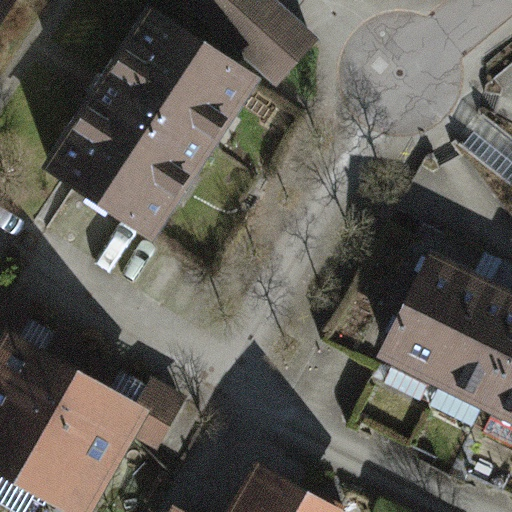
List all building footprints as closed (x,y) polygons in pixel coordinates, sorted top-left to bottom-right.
[(0,0),(0,16),(10,0),(0,0)] [(178,0),(166,21),(239,69),(249,53),(189,0),(178,0)] [(267,0),(189,0),(249,53),(278,79),(313,41),(267,0)] [(148,232),(251,76),(239,69),(166,21),(154,13),(51,168),(148,232)] [(386,345),(431,257),(438,245),(389,222),(321,341),(375,367),(386,345)] [(489,286),(431,257),(386,345),(444,376),(489,286)] [(511,346),(511,297),(489,286),(444,376),(442,380),(484,402),(487,396),(511,346)] [(0,293),(0,352),(1,353),(11,335),(16,338),(31,311),(0,293)] [(16,338),(11,335),(1,353),(0,354),(0,501),(19,511),(24,511),(33,498),(45,504),(49,496),(76,511),(82,511),(131,426),(141,408),(137,406),(16,338)] [(511,346),(487,396),(511,408),(511,346)] [(152,380),(137,406),(141,408),(131,426),(158,442),(183,398),(152,380)] [(322,511),(260,477),(240,511),(180,511),(174,508),(171,511),(322,511)]
